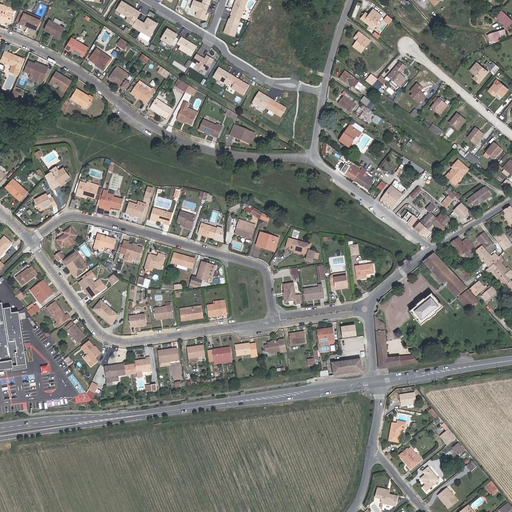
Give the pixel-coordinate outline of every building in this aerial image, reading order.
[(129,19),(136,23),(140,16),(144,10),(127,0),(124,0),(120,8),(131,15),(129,19)] [(208,12),(212,2),(207,0),(196,0),(194,6),(201,8),(199,13),(209,16),(210,13),(208,12)] [(236,0),(233,10),(234,11),(243,14),(248,0),(236,0)] [(0,14),(4,16),(5,15),(10,16),(13,5),(8,4),(7,6),(0,4),(0,14)] [(18,18),(35,25),(39,14),(22,8),(18,18)] [(496,16),(508,27),(511,22),(511,18),(502,9),(496,16)] [(372,23),(375,25),(382,17),(374,10),(370,14),(367,12),(362,19),(370,25),(372,23)] [(242,18),(243,14),(234,11),(233,15),(232,14),(226,29),(238,33),(243,19),(242,18)] [(44,24),(58,31),(63,22),(49,15),(44,24)] [(147,21),(140,16),(136,23),(135,24),(153,35),(161,21),(150,15),(147,21)] [(390,25),(394,20),(388,16),(384,20),(390,25)] [(175,42),(178,45),(180,42),(183,37),(179,35),(181,33),(170,27),(164,38),(174,44),(175,42)] [(490,43),(501,40),(500,37),(507,36),(505,28),(487,33),(490,43)] [(118,31),(116,36),(120,38),(118,41),(121,44),(126,36),(122,33),(120,32),(118,31)] [(71,44),(83,50),(88,41),(71,32),(66,43),(70,45),(71,44)] [(354,47),(362,53),(370,42),(359,33),(354,40),(358,43),(354,47)] [(183,37),(180,42),(184,44),(183,47),(194,54),(200,45),(184,35),(183,37)] [(97,41),(90,53),(105,62),(110,53),(100,47),(102,44),(97,41)] [(112,50),(102,44),(100,47),(110,53),(112,50)] [(13,50),(13,48),(6,46),(2,55),(13,60),(11,66),(19,69),(25,53),(21,51),(20,53),(13,50)] [(199,52),(193,63),(197,65),(198,62),(200,63),(202,62),(206,65),(207,67),(210,69),(217,58),(210,53),(208,57),(199,52)] [(43,61),(35,58),(29,56),(25,66),(32,68),(31,73),(38,75),(39,73),(43,75),(48,61),(44,60),(43,61)] [(502,63),(500,60),(494,66),(497,69),(502,63)] [(110,72),(119,77),(126,82),(133,70),(129,68),(128,70),(116,62),(110,72)] [(168,66),(162,62),(159,67),(166,71),(168,66)] [(487,72),(490,70),(482,62),(475,69),(480,74),(477,77),(483,82),(490,75),(487,72)] [(502,63),(497,69),(500,72),(506,66),(502,63)] [(388,80),(398,89),(406,80),(401,75),(406,69),(401,64),(388,80)] [(233,81),(237,74),(222,65),(216,75),(231,84),(233,81)] [(56,66),(51,75),(66,84),(72,75),(56,66)] [(364,86),(348,72),(342,78),(352,87),(354,86),(360,91),(364,86)] [(178,73),(175,80),(184,84),(186,79),(179,73),(178,73)] [(237,74),(233,81),(236,83),(234,86),(246,93),(252,83),(237,74)] [(374,75),(368,82),(373,86),(379,80),(374,75)] [(138,88),(142,90),(146,92),(150,95),(156,82),(152,80),(151,83),(137,77),(133,86),(138,88)] [(186,79),(184,84),(183,87),(191,90),(193,83),(186,79)] [(379,80),(373,86),(380,91),(384,85),(379,80)] [(502,91),(507,96),(511,91),(511,88),(505,82),(503,84),(501,83),(493,89),(498,95),(502,91)] [(88,101),(93,91),(88,89),(78,83),(72,92),(88,101)] [(412,95),(421,103),(427,96),(421,90),(423,87),(419,83),(413,91),(414,93),(412,95)] [(154,99),(166,105),(170,108),(175,98),(159,90),(154,99)] [(256,100),(268,107),(268,106),(274,97),(262,90),(256,100)] [(341,100),(353,110),(359,102),(346,93),(341,100)] [(446,99),(442,96),(433,106),(440,113),(448,104),(444,101),(446,99)] [(274,97),(268,106),(284,115),(289,106),(274,97)] [(182,99),(178,115),(187,118),(193,119),(195,109),(185,107),(187,100),(182,99)] [(252,103),(251,105),(263,112),(264,109),(252,103)] [(370,122),(376,113),(361,103),(355,111),(370,122)] [(415,118),(420,113),(415,108),(411,114),(415,118)] [(206,127),(210,128),(214,129),(215,127),(218,128),(222,118),(218,117),(218,119),(203,114),(200,125),(206,127)] [(372,120),(378,124),(382,118),(376,114),(372,120)] [(461,118),(457,115),(450,122),(458,129),(466,120),(462,117),(461,118)] [(251,130),(252,122),(233,118),(231,128),(242,131),(243,130),(249,131),(251,130)] [(366,128),(356,120),(353,124),(363,131),(366,128)] [(243,130),(242,131),(253,134),(255,123),(252,122),(251,130),(249,131),(243,130)] [(353,124),(352,123),(342,136),(353,144),(363,131),(353,124)] [(429,128),(435,132),(439,127),(434,123),(429,128)] [(439,127),(435,132),(439,135),(443,131),(439,127)] [(479,134),(476,130),(469,137),(477,144),(485,136),(481,132),(479,134)] [(504,150),(500,146),(499,147),(496,144),(489,151),(496,158),(504,150)] [(473,160),(477,155),(472,151),(467,156),(470,159),(473,160)] [(473,160),(477,164),(482,160),(477,155),(473,160)] [(357,178),(363,170),(349,160),(343,168),(357,178)] [(0,178),(1,180),(9,171),(0,161),(0,178)] [(458,169),(451,178),(459,185),(463,181),(464,182),(465,181),(466,180),(466,178),(473,169),(462,161),(457,168),(458,169)] [(363,170),(377,182),(379,179),(371,172),(373,170),(367,165),(363,170)] [(58,166),(53,169),(64,182),(69,178),(73,174),(66,166),(61,170),(58,166)] [(363,170),(357,178),(373,190),(378,183),(377,182),(363,170)] [(16,187),(15,189),(23,197),(31,188),(18,175),(11,183),(16,187)] [(85,179),(81,192),(99,197),(102,188),(89,185),(90,180),(85,179)] [(391,189),(384,184),(381,188),(388,193),(391,189)] [(425,188),(422,185),(414,194),(417,197),(425,188)] [(394,188),(392,190),(403,198),(405,196),(394,188)] [(474,199),(480,207),(483,204),(484,205),(494,198),(494,197),(497,195),(492,188),(474,199)] [(110,189),(109,195),(106,204),(105,206),(110,207),(111,203),(116,204),(116,206),(125,209),(128,199),(119,196),(119,194),(114,193),(114,190),(110,189)] [(403,198),(392,190),(385,200),(396,208),(403,198)] [(39,198),(44,208),(51,205),(56,202),(57,204),(61,202),(58,195),(54,197),(51,192),(39,198)] [(460,198),(459,197),(459,198),(458,198),(457,200),(451,205),(463,216),(469,210),(467,208),(469,206),(460,198)] [(437,205),(439,207),(443,203),(437,198),(428,208),(432,211),(437,205)] [(151,206),(143,204),(135,202),(132,212),(148,216),(151,206)] [(254,203),(250,203),(250,206),(259,211),(261,207),(258,205),(254,203)] [(437,205),(432,211),(429,215),(429,216),(436,221),(438,219),(445,212),(439,207),(437,205)] [(157,217),(162,219),(168,220),(168,222),(174,223),(177,212),(160,207),(157,217)] [(261,207),(259,211),(258,212),(267,216),(269,211),(261,207)] [(414,227),(420,219),(421,218),(409,208),(403,215),(407,218),(405,220),(411,224),(414,227)] [(190,222),(190,224),(190,225),(196,227),(200,214),(185,210),(182,220),(188,222),(190,222)] [(436,221),(436,222),(437,223),(448,231),(456,222),(450,217),(450,216),(445,212),(438,219),(436,221)] [(430,227),(431,228),(436,222),(436,221),(429,216),(424,222),(430,227)] [(256,224),(246,220),(242,231),(257,237),(261,226),(256,224)] [(204,232),(219,236),(222,227),(206,222),(204,232)] [(423,235),(431,228),(430,227),(424,222),(417,230),(421,233),(423,235)] [(70,243),(76,239),(82,235),(76,226),(70,231),(71,233),(62,239),(67,245),(70,243)] [(263,244),(270,247),(272,245),(281,248),(284,237),(267,231),(263,244)] [(487,237),(490,235),(488,233),(487,232),(481,238),(485,242),(489,239),(487,237)] [(102,243),(101,247),(105,248),(106,245),(116,248),(120,238),(106,234),(103,243),(102,243)] [(489,239),(485,242),(487,243),(487,244),(488,245),(492,248),(494,251),(500,246),(495,240),(493,238),(490,235),(487,237),(489,239)] [(9,249),(10,250),(17,243),(10,236),(2,243),(0,241),(0,250),(4,255),(9,249)] [(466,243),(464,242),(462,239),(461,237),(454,243),(464,256),(465,257),(466,256),(469,259),(472,257),(474,259),(475,258),(477,259),(480,257),(476,253),(475,254),(472,251),(471,250),(470,249),(469,248),(469,247),(468,246),(467,245),(466,243)] [(320,256),(321,250),(316,248),(317,243),(295,238),(293,246),(302,248),(302,250),(314,253),(313,259),(319,260),(320,256)] [(504,241),(503,242),(506,245),(507,247),(509,249),(511,246),(511,243),(507,238),(504,241)] [(125,251),(144,257),(147,247),(128,241),(125,251)] [(471,250),(472,251),(476,248),(472,243),(468,246),(469,247),(469,248),(470,249),(471,250)] [(493,267),(496,265),(495,264),(500,259),(499,257),(503,255),(499,251),(496,254),(485,244),(479,250),(478,252),(492,268),(493,267)] [(80,247),(76,250),(78,252),(80,251),(83,255),(81,257),(90,267),(93,265),(80,247)] [(4,255),(0,250),(0,255),(2,258),(10,250),(9,249),(4,255)] [(60,254),(64,259),(68,256),(64,251),(60,254)] [(73,263),(82,274),(90,267),(81,257),(83,255),(80,251),(78,252),(68,260),(71,264),(73,263)] [(181,266),(191,269),(192,266),(196,267),(199,258),(179,252),(176,261),(182,263),(181,266)] [(151,264),(166,268),(170,255),(163,253),(162,256),(154,254),(151,264)] [(439,257),(436,254),(435,253),(425,262),(458,297),(468,287),(465,284),(439,257)] [(501,265),(502,264),(503,263),(506,261),(508,259),(504,254),(503,255),(499,257),(500,259),(495,264),(496,265),(498,268),(500,267),(501,265)] [(463,276),(471,269),(461,258),(453,265),(463,276)] [(213,276),(216,267),(215,266),(216,262),(207,260),(202,277),(197,275),(195,281),(206,284),(208,285),(210,278),(215,280),(216,277),(213,276)] [(378,260),(361,263),(364,275),(372,274),(372,270),(380,268),(378,260)] [(0,270),(2,272),(9,265),(5,262),(3,264),(0,261),(0,270)] [(511,267),(511,268),(506,261),(503,263),(502,264),(504,266),(505,267),(506,268),(507,270),(509,272),(511,275),(511,267)] [(80,275),(82,274),(73,263),(71,264),(80,275)] [(511,275),(509,272),(507,270),(506,268),(505,267),(504,266),(502,264),(501,265),(500,267),(498,268),(496,265),(493,267),(492,268),(492,269),(491,269),(490,270),(489,271),(491,274),(496,270),(511,288),(511,275)] [(34,267),(21,277),(27,285),(43,274),(37,266),(34,268),(34,267)] [(468,281),(476,274),(471,269),(463,276),(468,281)] [(353,270),(336,273),(338,287),(342,287),(342,285),(355,283),(353,270)] [(85,279),(97,296),(105,289),(94,273),(85,279)] [(108,279),(113,285),(120,279),(115,273),(108,279)] [(48,281),(39,288),(48,300),(58,292),(53,286),(52,287),(48,281)] [(291,291),(293,300),(302,299),(303,303),(307,302),(306,294),(302,294),(300,282),(290,283),(291,291)] [(311,288),(312,298),(331,295),(329,282),(325,283),(325,285),(311,288)] [(481,287),(479,284),(473,290),(480,297),(491,289),(490,288),(489,290),(484,284),(481,287)] [(45,302),(48,300),(39,288),(36,290),(45,302)] [(500,294),(495,288),(484,295),(489,301),(500,294)] [(471,308),(481,300),(480,300),(478,298),(472,291),(462,299),(471,308)] [(428,296),(417,306),(419,308),(413,312),(418,317),(425,325),(430,321),(431,320),(432,320),(440,312),(442,311),(447,306),(435,293),(430,298),(428,296)] [(417,306),(428,296),(426,296),(423,299),(419,295),(416,298),(419,301),(416,305),(417,306)] [(105,299),(98,308),(115,322),(122,313),(105,299)] [(0,370),(11,369),(12,372),(27,369),(26,364),(18,312),(11,312),(10,307),(3,308),(2,302),(0,302),(0,370)] [(52,307),(62,321),(65,319),(67,322),(75,317),(73,314),(71,315),(61,302),(52,307)] [(213,304),(214,315),(233,312),(231,302),(213,304)] [(35,314),(36,315),(44,310),(41,304),(32,310),(35,314)] [(160,308),(161,318),(177,315),(176,306),(160,308)] [(208,306),(187,309),(188,319),(209,316),(208,306)] [(451,312),(447,306),(442,311),(440,312),(443,315),(445,317),(451,312)] [(134,314),(135,325),(151,323),(150,312),(134,314)] [(417,355),(416,354),(401,356),(392,358),(391,349),(388,322),(378,317),(384,370),(408,366),(410,366),(422,364),(423,364),(417,355)] [(435,323),(432,320),(431,320),(430,321),(425,325),(430,330),(437,324),(435,323)] [(72,326),(75,330),(73,331),(84,343),(91,337),(81,325),(80,326),(77,322),(72,326)] [(342,326),(343,338),(358,336),(357,325),(342,326)] [(341,326),(325,328),(327,342),(334,342),(334,343),(342,342),(341,326)] [(298,332),(300,344),(315,341),(314,330),(298,332)] [(290,350),(295,350),(293,338),(289,339),(289,340),(275,342),(275,343),(273,344),(274,349),(276,349),(276,351),(290,349),(290,350)] [(95,341),(87,347),(93,355),(97,360),(94,362),(96,365),(103,359),(101,357),(106,353),(95,341)] [(256,353),(257,355),(263,354),(262,342),(257,343),(255,342),(243,344),(244,355),(256,353)] [(193,347),(195,358),(211,355),(210,345),(193,347)] [(236,347),(219,349),(221,359),(238,357),(236,347)] [(166,363),(176,362),(185,360),(184,348),(164,351),(166,363)] [(400,348),(391,349),(392,358),(401,356),(400,348)] [(152,358),(135,361),(135,364),(137,373),(143,373),(143,377),(148,376),(148,372),(147,370),(158,369),(157,357),(152,357),(152,358)] [(337,362),(339,375),(368,371),(366,358),(337,362)] [(110,367),(112,378),(112,382),(125,380),(125,376),(132,375),(132,374),(137,373),(135,364),(110,367)] [(104,385),(98,382),(95,388),(102,391),(104,385)] [(102,391),(95,388),(93,392),(98,399),(102,391)] [(418,395),(404,397),(405,408),(419,406),(418,395)] [(407,423),(398,422),(394,440),(404,442),(407,423)] [(451,426),(449,428),(452,432),(446,437),(453,446),(458,442),(460,440),(462,439),(451,426)] [(464,456),(470,451),(465,444),(458,450),(464,456)] [(419,458),(423,456),(416,447),(413,450),(419,458)] [(419,458),(413,450),(405,456),(416,470),(427,461),(423,456),(419,458)] [(481,469),(476,463),(474,464),(472,466),(477,473),(481,469)] [(430,491),(443,480),(432,467),(427,471),(430,474),(425,478),(430,485),(427,487),(430,491)] [(499,489),(499,487),(496,483),(489,489),(494,495),(500,491),(499,489)] [(400,506),(401,500),(396,499),(396,496),(393,495),(390,495),(391,490),(383,488),(381,496),(389,498),(388,503),(400,506)] [(463,502),(453,490),(446,495),(452,503),(450,505),(454,509),(463,502)]
